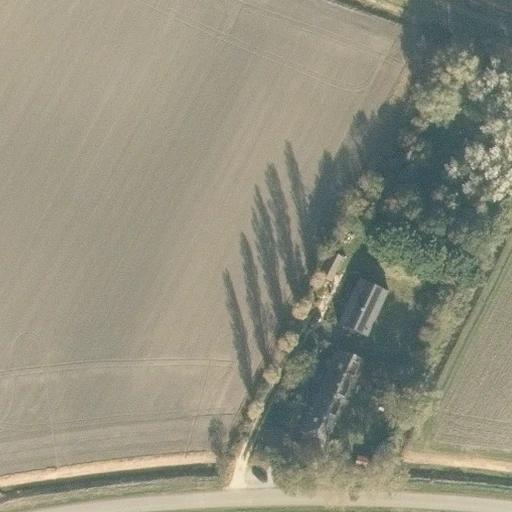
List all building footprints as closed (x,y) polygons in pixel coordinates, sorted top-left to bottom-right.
[(330,251),(318,276),(331,282),(343,258),(330,251)] [(388,293),(358,279),(337,325),(345,329),(344,332),(353,336),(354,333),(367,339),(388,293)] [(353,382),(362,361),(329,346),(320,367),(353,382)] [(311,388),(344,403),(353,382),(320,367),(311,388)] [(311,388),(303,405),(309,408),(308,411),(335,423),(344,403),(311,388)] [(298,432),(303,434),(298,444),(320,454),(335,423),(308,411),(298,432)] [(371,457),(359,455),(356,473),(369,475),(371,457)]
